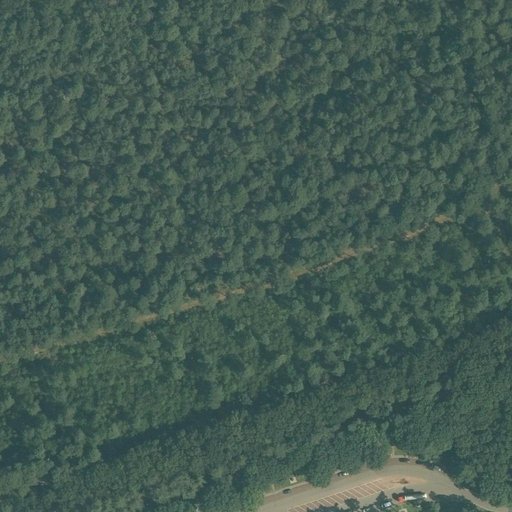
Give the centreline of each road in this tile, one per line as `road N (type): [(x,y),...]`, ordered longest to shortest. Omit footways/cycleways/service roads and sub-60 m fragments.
road 1 (track): [(511,314),(0,504)]
road 2 (track): [(0,357),(494,198)]
road 3 (track): [(453,0),(493,161),(494,198)]
